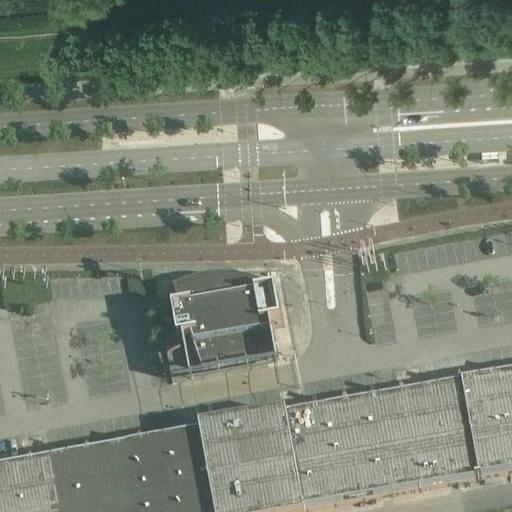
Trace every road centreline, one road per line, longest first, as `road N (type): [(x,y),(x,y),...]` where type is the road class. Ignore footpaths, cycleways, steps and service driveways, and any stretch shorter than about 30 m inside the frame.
road 1 (primary): [(0,211),(511,179)]
road 2 (primary): [(511,95),(0,127)]
